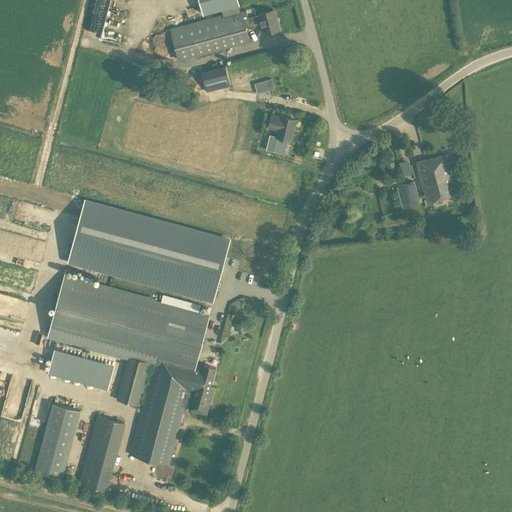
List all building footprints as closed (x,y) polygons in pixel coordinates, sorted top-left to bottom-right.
[(264,33),(280,29),(275,9),(259,13),(259,14),(248,17),(246,10),(241,11),(237,0),(200,0),(204,13),(233,5),(235,11),(171,28),(179,59),(248,40),(245,27),(262,22),(264,33)] [(202,71),(207,91),(230,85),(225,65),(202,71)] [(254,83),(257,93),(267,90),(264,80),(254,83)] [(276,136),(291,140),(296,119),(271,113),(268,127),(277,129),(276,136)] [(423,184),(427,201),(456,194),(446,155),(418,163),(423,184)] [(399,160),(401,174),(412,172),(410,159),(399,160)] [(389,173),(396,171),(393,161),(386,162),(389,173)] [(398,185),(403,208),(419,204),(414,181),(398,185)] [(208,296),(223,236),(82,202),(67,262),(208,296)] [(0,250),(42,260),(47,238),(0,227),(0,250)] [(0,280),(9,282),(14,263),(0,260),(0,280)] [(51,326),(196,364),(209,315),(64,277),(51,326)] [(107,389),(113,364),(54,348),(47,372),(107,389)] [(213,388),(210,387),(215,368),(203,364),(202,367),(159,355),(157,363),(128,355),(128,357),(125,357),(124,361),(127,361),(125,365),(123,365),(119,377),(122,378),(116,399),(140,405),(150,366),(152,367),(129,454),(169,464),(184,406),(191,408),(191,410),(206,414),(213,388)] [(62,477),(80,410),(53,402),(35,470),(62,477)] [(108,489),(126,422),(98,414),(80,482),(108,489)]
